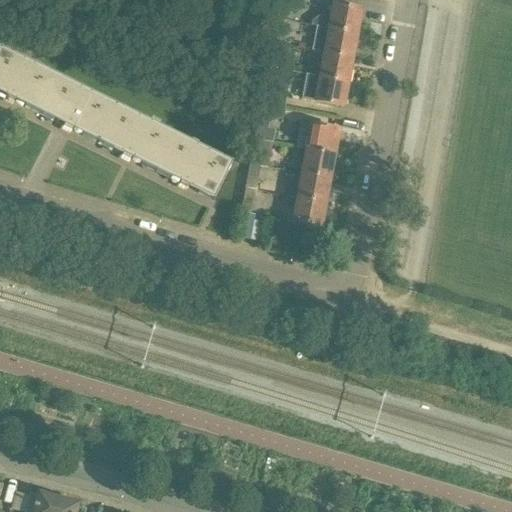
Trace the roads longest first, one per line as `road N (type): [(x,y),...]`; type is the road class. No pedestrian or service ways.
road 1 (residential): [(348,289),(0,185)]
road 2 (residential): [(348,289),(405,0)]
road 3 (residential): [(198,511),(0,456)]
road 4 (unclassified): [(511,353),(380,314),(348,289)]
